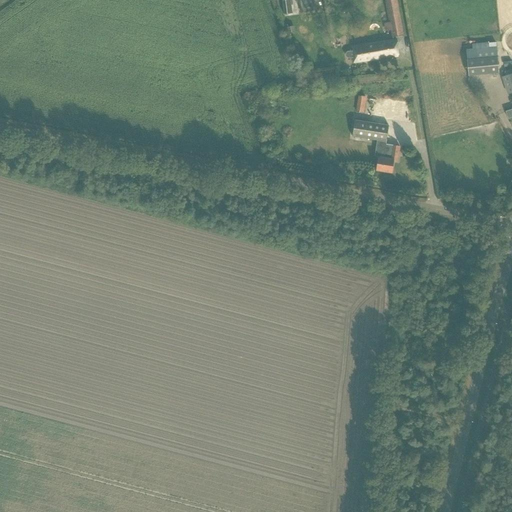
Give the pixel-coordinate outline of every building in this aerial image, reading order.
[(287,0),(283,0),(283,1),(284,14),(288,14),(292,14),(290,0),(287,0)] [(395,0),(385,0),(390,22),(391,30),(392,37),(402,35),(395,0)] [(345,55),(345,56),(346,56),(346,57),(347,58),(348,58),(353,58),(353,63),(354,63),(398,56),(397,46),(396,39),(353,47),(351,47),(352,51),(348,52),(347,52),(346,52),(346,53),(345,54),(345,55)] [(467,57),(467,60),(468,73),(499,70),(497,54),(467,57)] [(355,112),(363,113),(366,97),(358,96),(355,112)] [(354,120),(351,136),(385,142),(388,126),(354,120)] [(376,170),(391,173),(393,161),(397,162),(400,146),(386,144),(383,158),(378,157),(376,170)]
